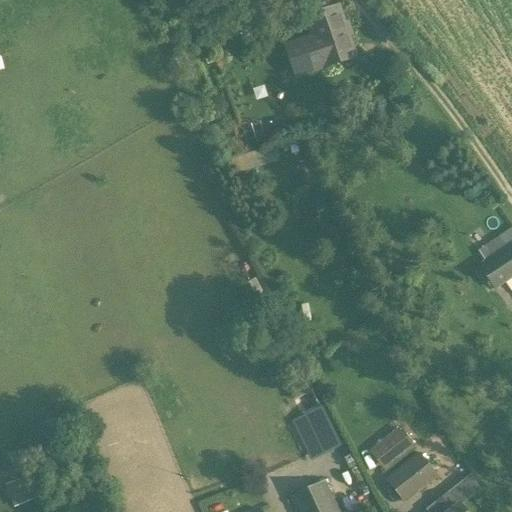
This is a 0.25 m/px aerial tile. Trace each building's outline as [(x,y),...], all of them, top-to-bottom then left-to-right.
[(295,77),(354,58),(338,8),(310,17),(317,41),(287,51),(295,77)] [(241,40),(268,32),(265,22),(238,30),(241,40)] [(511,228),(477,251),(484,261),(477,266),(493,291),(511,278),(511,228)] [(288,397),(308,393),(305,378),(284,383),(288,397)] [(300,420),(317,457),(339,447),(322,410),(300,420)] [(367,452),(383,471),(415,446),(399,427),(367,452)] [(418,453),(385,480),(403,503),(437,476),(418,453)] [(4,485),(14,508),(47,495),(37,471),(4,485)] [(338,511),(324,481),(289,498),(295,511),(338,511)] [(426,511),(464,511),(457,503),(448,492),(426,511)]
